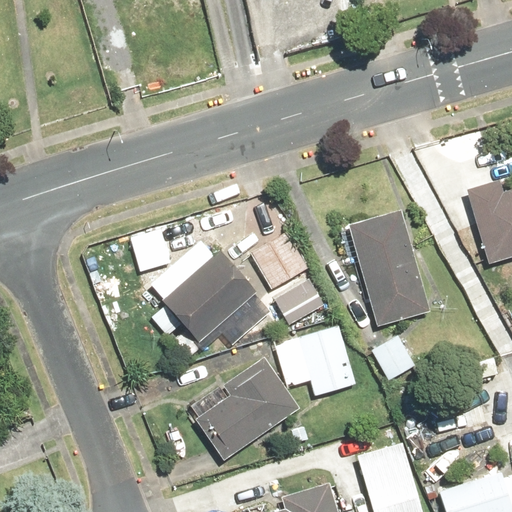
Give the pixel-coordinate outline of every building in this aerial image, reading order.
[(184,0),(125,0),(132,30),(189,19),(184,0)] [(493,180),(458,191),(483,267),(511,257),(511,189),(498,194),(493,180)] [(397,210),(342,226),(372,329),(426,313),(397,210)] [(311,264),(289,229),(246,257),(268,291),(311,264)] [(252,294),(213,251),(149,309),(188,352),(252,294)] [(314,277),(278,295),(293,325),(329,308),(314,277)] [(344,327),(280,343),(291,385),(313,379),(317,395),(359,384),(344,327)] [(400,332),(372,348),(391,381),(419,365),(400,332)] [(190,421),(217,461),(294,409),(259,357),(216,385),(225,397),(190,421)] [(425,511),(406,440),(361,453),(377,511),(425,511)] [(507,471),(441,490),(447,511),(511,511),(511,476),(509,478),(507,471)] [(279,511),(331,511),(323,484),(276,497),(280,511),(279,511)]
